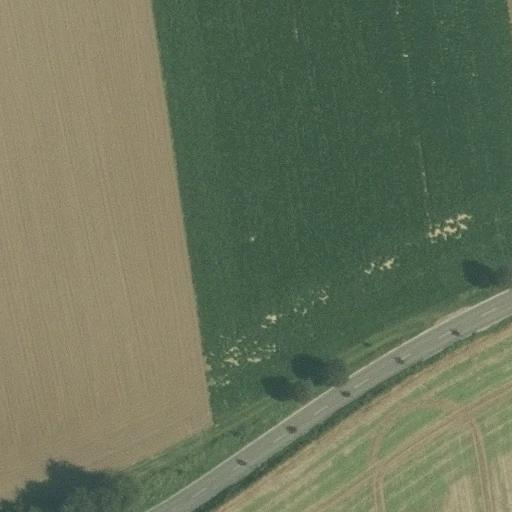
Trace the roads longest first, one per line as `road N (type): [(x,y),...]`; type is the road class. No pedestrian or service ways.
road 1 (track): [(466,324),(445,312),(314,378),(188,456),(69,511)]
road 2 (secondary): [(511,302),(406,357),(166,511)]
